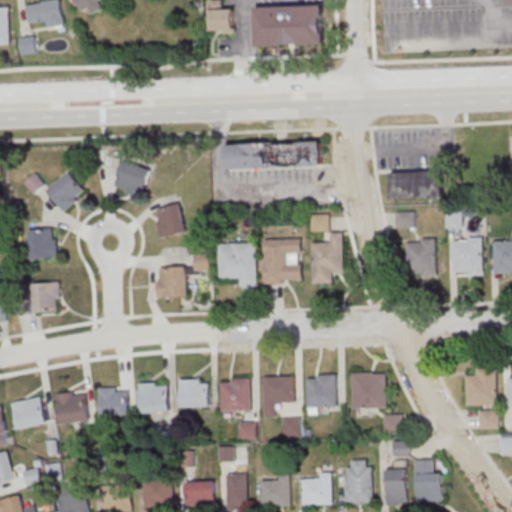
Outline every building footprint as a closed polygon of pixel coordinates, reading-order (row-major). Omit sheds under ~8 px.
[(48,0),(28,3),(31,23),(43,21),(44,27),(66,24),(62,0),(48,0)] [(114,4),(113,0),(76,0),(78,10),(114,4)] [(223,0),(211,0),(211,32),(236,33),(236,8),(223,8),(223,0)] [(256,6),(257,46),(325,45),(324,5),(256,6)] [(11,6),(0,6),(0,44),(12,44),(11,6)] [(38,53),(36,35),(22,37),(25,55),(38,53)] [(322,140),(227,143),(227,169),(323,166),(322,140)] [(118,173),(114,188),(143,197),(151,168),(112,156),(107,170),(118,173)] [(87,192),(70,171),(47,190),(64,210),(87,192)] [(391,171),(391,198),(445,198),(445,171),(391,171)] [(161,237),(187,231),(181,203),(154,209),(161,237)] [(397,210),(397,227),(417,227),(417,210),(397,210)] [(30,229),(33,258),(59,256),(56,227),(30,229)] [(313,282),(335,282),(335,272),(344,272),(344,231),(333,231),(333,242),(313,242),(313,282)] [(484,274),(484,236),(454,236),(454,274),(484,274)] [(265,238),(265,284),(302,284),(302,238),(265,238)] [(437,238),(408,238),(408,276),(437,276),(437,238)] [(496,272),(511,272),(511,239),(496,240),(496,272)] [(258,242),(220,242),(220,276),(239,276),(239,287),(258,287),(258,242)] [(211,252),(195,252),(195,270),(211,270),(211,252)] [(187,296),(187,266),(158,266),(158,296),(187,296)] [(34,282),(34,311),(61,310),(61,282),(34,282)] [(0,321),(9,322),(8,305),(0,304),(0,321)] [(498,405),(498,367),(477,367),(477,375),(468,375),(468,405),(498,405)] [(354,371),(354,408),(388,408),(388,371),(354,371)] [(338,374),(308,374),(308,407),(338,407),(338,374)] [(266,376),(266,416),(276,416),(276,405),(296,405),(296,376),(266,376)] [(252,410),(252,378),(223,378),(223,410),(252,410)] [(210,379),(181,379),(181,407),(210,407),(210,379)] [(140,413),(169,413),(169,382),(140,382),(140,413)] [(99,387),(99,415),(129,415),(129,387),(99,387)] [(90,419),(86,389),(57,393),(61,423),(90,419)] [(13,402),(19,429),(48,423),(42,395),(13,402)] [(3,405),(0,405),(0,445),(10,444),(3,405)] [(500,409),(480,409),(480,428),(500,428),(500,409)] [(404,413),(385,413),(385,430),(404,430),(404,413)] [(302,436),(302,416),(285,416),(285,436),(302,436)] [(258,437),(258,421),(241,421),(241,437),(258,437)] [(511,453),(511,433),(502,433),(502,453),(511,453)] [(411,440),(395,440),(395,455),(411,455),(411,440)] [(0,483),(19,478),(10,449),(0,452),(0,483)] [(374,503),(374,459),(347,459),(347,503),(374,503)] [(445,470),(436,470),(436,459),(417,459),(417,501),(445,501),(445,470)] [(63,478),(63,463),(48,463),(48,478),(63,478)] [(28,485),(43,482),(41,467),(26,470),(28,485)] [(388,505),(409,505),(409,467),(388,467),(388,505)] [(229,508),(250,508),(250,473),(229,473),(229,508)] [(305,473),(305,503),(334,503),(334,473),(305,473)] [(292,505),(292,475),(264,475),(264,505),(292,505)] [(146,509),(174,509),(174,479),(146,479),(146,509)] [(216,480),(186,480),(186,504),(216,504),(216,480)] [(132,511),(132,484),(104,484),(103,511),(132,511)] [(89,511),(89,485),(61,485),(61,511),(89,511)] [(46,511),(40,511),(29,511),(26,494),(0,499),(0,511),(46,511)]
